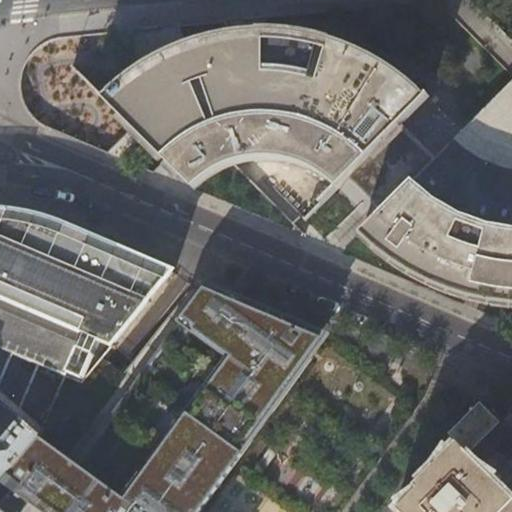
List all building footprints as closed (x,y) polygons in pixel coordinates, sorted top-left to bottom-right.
[(145,63),(125,77),(100,99),(144,143),(190,190),(208,176),(219,170),(231,165),(248,162),(270,161),(296,167),(316,177),(335,192),(356,170),(390,204),(355,241),(370,254),(388,269),(398,274),(423,289),(450,299),(461,304),(495,311),(511,313),(511,84),(431,165),(395,130),(426,100),(399,77),(368,58),(335,44),(311,38),(301,35),(279,33),(245,33),(221,35),(187,44),(172,50),(145,63)] [(0,352),(66,380),(76,389),(173,270),(164,266),(159,264),(155,262),(152,261),(149,259),(131,252),(52,219),(0,210),(0,352)] [(312,331),(307,328),(296,323),(281,317),(272,330),(211,286),(206,284),(71,455),(144,511),(199,511),(310,360),(301,352),(304,347),(309,350),(313,345),(315,341),(314,335),(312,331)] [(447,435),(457,445),(468,455),(500,423),(479,403),(447,435)] [(0,483),(0,484),(40,434),(19,419),(1,441),(0,441),(0,483)] [(40,434),(0,484),(9,490),(0,502),(0,511),(22,511),(29,504),(33,507),(34,506),(42,511),(144,511),(71,455),(40,434)] [(468,455),(457,445),(416,487),(419,491),(399,511),(511,511),(511,498),(478,465),(468,455)]
